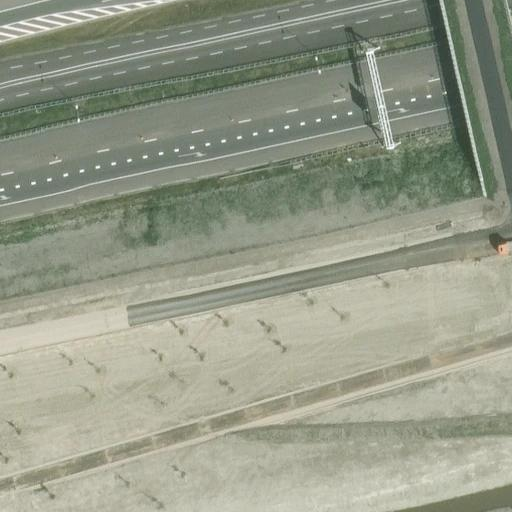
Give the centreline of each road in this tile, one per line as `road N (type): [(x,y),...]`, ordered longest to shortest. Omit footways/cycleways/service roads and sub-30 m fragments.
road 1 (motorway): [(0,168),(511,57)]
road 2 (motorway): [(430,0),(0,89)]
